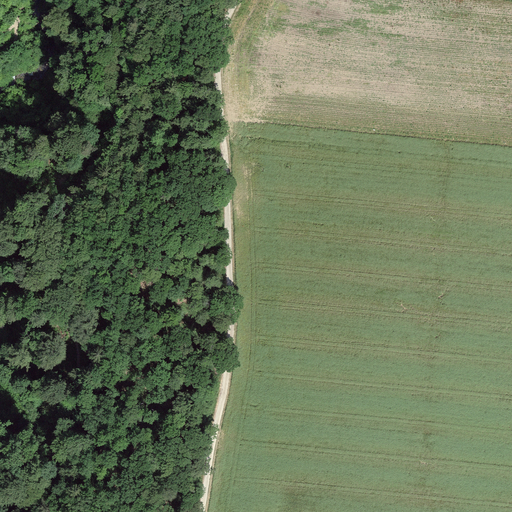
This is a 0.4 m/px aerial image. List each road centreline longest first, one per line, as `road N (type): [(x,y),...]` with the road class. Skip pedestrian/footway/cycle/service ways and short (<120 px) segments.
road 1 (track): [(34,511),(79,386),(65,213),(118,121),(136,0)]
road 2 (track): [(237,0),(218,57),(230,331),(202,511)]
